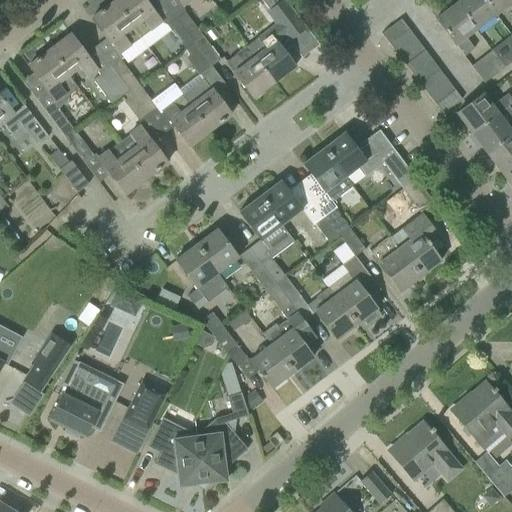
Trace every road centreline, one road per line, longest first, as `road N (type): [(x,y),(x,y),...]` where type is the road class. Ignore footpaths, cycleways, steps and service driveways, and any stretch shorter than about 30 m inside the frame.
road 1 (residential): [(159,242),(140,216),(194,177),(213,203),(285,149),(266,126),(360,53)]
road 2 (unclassified): [(240,511),(511,285)]
road 3 (residential): [(511,246),(360,53)]
road 4 (tertiary): [(112,511),(0,454)]
